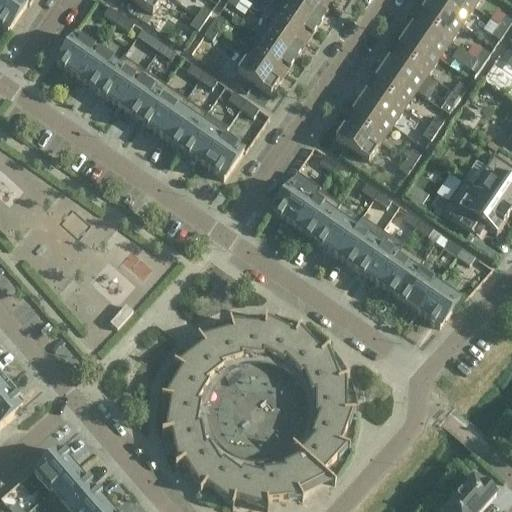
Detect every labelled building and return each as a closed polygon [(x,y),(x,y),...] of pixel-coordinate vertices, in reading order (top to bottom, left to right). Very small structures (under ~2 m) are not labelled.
[(0,0),(0,29),(7,35),(27,6),(19,0),(0,0)] [(128,0),(153,16),(164,0),(128,0)] [(235,11),(242,1),(239,0),(230,0),(227,6),(235,11)] [(313,0),(287,0),(284,5),(318,28),(330,11),(313,0)] [(313,0),(330,11),(337,0),(313,0)] [(459,0),(431,0),(429,4),(463,27),(474,10),(459,0)] [(459,0),(474,10),(481,0),(459,0)] [(429,4),(417,21),(451,44),(463,27),(429,4)] [(284,5),(273,22),(306,45),(318,28),(284,5)] [(103,18),(116,27),(121,19),(109,10),(103,18)] [(204,25),(211,15),(203,10),(196,20),(204,25)] [(506,34),(511,25),(511,22),(505,18),(498,28),(506,34)] [(134,28),(121,19),(116,27),(128,36),(134,28)] [(197,35),(204,25),(196,20),(189,30),(197,35)] [(225,25),(217,20),(210,30),(219,35),(225,25)] [(417,21),(406,38),(439,61),(451,44),(417,21)] [(261,39),(295,62),(306,45),(273,22),(261,39)] [(500,43),(506,34),(498,28),(491,38),(500,43)] [(212,45),(219,35),(210,30),(204,39),(212,45)] [(406,38),(394,55),(428,79),(439,61),(406,38)] [(78,83),(97,54),(76,39),(56,68),(78,83)] [(144,47),(157,56),(163,48),(150,39),(144,47)] [(261,39),(249,56),(283,80),(295,62),(261,39)] [(511,48),(509,46),(499,61),(511,69),(511,48)] [(175,56),(163,48),(157,56),(170,64),(175,56)] [(483,67),(490,57),(482,52),(475,62),(483,67)] [(98,97),(123,60),(123,59),(118,67),(97,54),(78,83),(98,97)] [(394,55),(382,73),(416,96),(428,79),(394,55)] [(249,56),(237,74),(271,97),(283,80),(249,56)] [(119,111),(144,74),(123,60),(98,97),(119,111)] [(476,77),(483,67),(475,62),(468,71),(476,77)] [(186,75),(199,84),(204,76),(192,67),(186,75)] [(382,73),(371,90),(404,113),(416,96),(382,73)] [(140,126),(165,88),(144,74),(119,111),(140,126)] [(217,85),(204,76),(199,84),(212,93),(217,85)] [(460,101),(467,91),(459,85),(452,95),(460,101)] [(161,140),(186,103),(165,88),(140,126),(161,140)] [(371,90),(359,107),(392,130),(404,113),(371,90)] [(453,111),(460,101),(452,95),(445,105),(453,111)] [(228,104),(241,112),(246,104),(233,96),(228,104)] [(483,112),(470,102),(460,117),(473,126),(483,112)] [(181,154),(201,125),(207,117),(186,103),(161,140),(181,154)] [(259,113),(246,104),(241,112),(253,121),(259,113)] [(359,107),(347,124),(381,147),(392,130),(359,107)] [(437,135),(444,125),(436,119),(429,129),(437,135)] [(347,124),(335,142),(369,165),(381,147),(347,124)] [(202,169),(222,139),(201,125),(181,154),(202,169)] [(430,144),(437,135),(429,129),(422,139),(430,144)] [(223,183),(243,154),(244,154),(222,139),(202,169),(223,183)] [(414,168),(421,158),(413,153),(406,163),(414,168)] [(319,166),(332,175),(337,167),(325,158),(319,166)] [(463,184),(462,184),(511,218),(511,187),(510,187),(511,183),(511,170),(494,158),(472,190),(463,184)] [(407,178),(414,168),(406,163),(399,172),(407,178)] [(350,176),(337,167),(332,175),(345,184),(350,176)] [(450,202),(460,180),(447,174),(437,196),(450,202)] [(293,231),(319,194),(296,178),(290,186),(292,188),(272,216),(293,231)] [(511,218),(462,184),(440,217),(464,233),(472,221),(496,238),(510,218),(511,219),(511,218)] [(361,195),(373,203),(379,196),(366,187),(361,195)] [(314,245),(340,208),(319,194),(293,231),(314,245)] [(392,204),(379,196),(373,203),(386,212),(392,204)] [(335,260),(355,230),(335,216),(340,209),(340,208),(314,245),(335,260)] [(402,223),(415,232),(420,224),(408,215),(402,223)] [(433,233),(420,224),(415,232),(428,241),(433,233)] [(356,274),(376,245),(355,230),(335,260),(356,274)] [(444,252),(456,260),(462,253),(449,244),(444,252)] [(376,288),(402,251),(401,250),(396,258),(376,245),(356,274),(376,288)] [(397,302),(423,265),(402,251),(376,288),(397,302)] [(474,262),(462,253),(456,260),(469,269),(474,262)] [(418,317),(438,287),(418,273),(424,266),(423,265),(397,302),(418,317)] [(460,302),(438,287),(418,317),(431,325),(430,327),(434,329),(435,328),(440,331),(460,302)] [(125,309),(110,326),(117,333),(133,315),(125,309)] [(265,328),(232,325),(231,322),(229,323),(232,332),(201,341),(199,338),(197,339),(203,347),(177,367),(174,365),(174,366),(182,371),(165,399),(162,399),(161,400),(171,402),(165,434),(162,434),(162,436),(171,434),(178,466),(175,468),(176,470),(184,464),(201,492),(199,495),(201,496),(206,488),(232,507),(232,511),(233,511),(236,502),(267,510),(267,511),(268,511),(268,504),(301,501),(302,504),(304,503),(299,494),(326,480),(335,487),(336,486),(324,475),(346,450),(349,451),(350,450),(341,446),(352,416),(356,416),(356,414),(346,414),(346,382),(349,380),(348,379),(340,383),(328,352),(330,350),(329,349),(322,355),(300,331),(301,328),(300,328),(296,336),(267,322),(267,319),(265,319),(265,328)] [(0,427),(22,409),(5,389),(0,393),(0,427)] [(78,473),(60,453),(34,476),(50,495),(43,502),(44,502),(78,473)] [(70,511),(94,492),(78,473),(44,502),(51,511),(70,511)] [(473,482),(445,511),(483,511),(496,498),(484,486),(481,489),(473,482)] [(109,511),(111,511),(94,492),(70,511),(109,511)]
